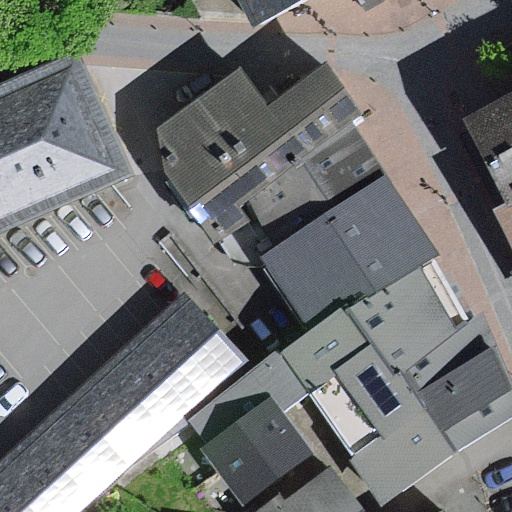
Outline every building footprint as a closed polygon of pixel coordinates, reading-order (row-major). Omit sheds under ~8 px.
[(249,0),(259,17),(290,0),(249,0)] [(0,225),(131,165),(73,59),(0,91),(0,225)] [(325,66),(276,105),(266,113),(238,74),(163,131),(171,171),(220,236),(246,217),(236,204),(249,194),(347,118),(358,110),(325,66)] [(511,95),(468,119),(509,200),(511,198),(511,95)] [(375,162),(347,118),(249,194),(281,244),(384,176),(375,162)] [(343,308),(347,316),(417,266),(435,256),(410,216),(384,176),(281,244),(264,256),(314,329),(343,308)] [(511,198),(509,200),(495,207),(511,237),(511,198)] [(386,500),(457,450),(419,395),(404,375),(459,336),(438,301),(417,266),(347,316),(343,308),(314,329),(281,351),(311,392),(357,454),(352,458),(386,500)] [(0,511),(65,511),(231,359),(180,304),(0,471),(0,511)] [(511,393),(495,350),(483,319),(459,336),(404,375),(419,395),(457,450),(495,425),(511,414),(511,393)] [(282,413),(311,392),(281,351),(189,418),(215,448),(209,452),(250,508),(278,488),(285,497),(323,469),(282,413)] [(353,511),(359,508),(330,469),(285,504),(280,497),(260,511),(353,511)]
